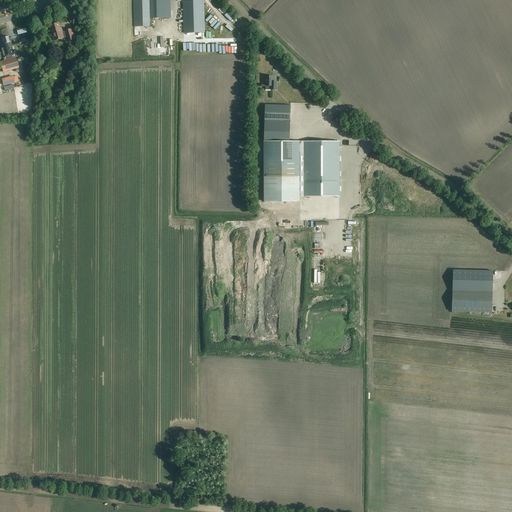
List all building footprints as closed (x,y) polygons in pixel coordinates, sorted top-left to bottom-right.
[(170,17),(169,0),(133,0),(134,11),(134,27),(150,26),(150,18),(170,17)] [(184,34),(205,33),(204,1),(183,2),(184,34)] [(60,28),(59,23),(51,24),(53,33),(51,33),(53,41),(64,38),(63,37),(66,36),(67,41),(74,40),(72,29),(65,31),(65,32),(62,32),(61,28),(60,28)] [(5,62),(1,63),(3,73),(19,68),(16,57),(14,57),(13,54),(14,54),(12,46),(10,36),(1,38),(4,47),(1,48),(2,50),(4,57),(5,56),(6,59),(4,60),(5,62)] [(1,79),(3,86),(19,81),(17,75),(1,79)] [(266,90),(271,90),(277,91),(277,83),(273,83),(273,77),(266,77),(266,90)] [(264,142),(264,202),(300,202),(300,157),(300,154),(299,142),(290,142),(291,106),(265,105),(265,121),(264,142)] [(300,154),(300,157),(303,157),(303,152),(309,152),(309,177),(320,177),(321,177),(342,177),(342,165),(342,147),(337,147),(337,142),(318,142),(317,142),(312,142),(306,142),(304,142),(303,142),(299,142),(300,154)] [(453,271),(453,291),(493,292),(493,272),(453,271)] [(452,311),(492,312),(493,292),(452,291),(452,311)]
